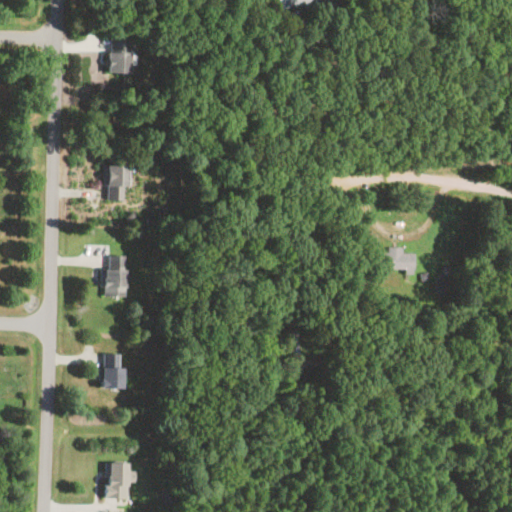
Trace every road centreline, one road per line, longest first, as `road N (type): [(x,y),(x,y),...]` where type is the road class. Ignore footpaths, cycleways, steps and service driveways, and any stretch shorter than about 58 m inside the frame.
road 1 (residential): [(62,0),(49,511)]
road 2 (residential): [(511,190),(326,179)]
